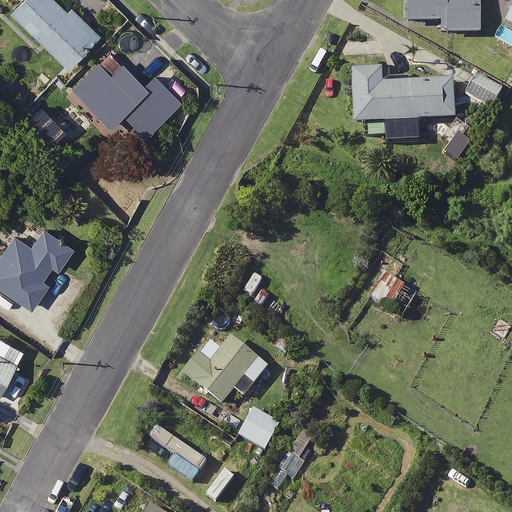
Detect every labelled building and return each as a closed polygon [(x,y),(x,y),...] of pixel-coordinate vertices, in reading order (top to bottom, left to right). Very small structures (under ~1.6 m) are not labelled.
[(65,13),(52,0),(17,0),(5,12),(62,68),(97,34),(70,7),(65,13)] [(402,0),(403,25),(437,25),(437,36),(476,36),(476,0),(402,0)] [(511,2),(501,24),(511,29),(511,2)] [(139,90),(117,67),(83,100),(106,123),(139,90)] [(449,82),(377,86),(376,69),(347,71),(349,114),(350,126),(451,121),(449,82)] [(499,90),(474,76),(462,96),(488,110),(499,90)] [(417,128),(382,130),(382,144),(418,143),(417,128)] [(61,215),(32,205),(27,218),(56,228),(61,215)] [(0,243),(0,290),(29,308),(45,283),(39,279),(47,265),(55,270),(70,247),(38,227),(29,242),(8,229),(0,243)] [(413,297),(382,276),(367,299),(398,320),(413,297)] [(0,385),(19,351),(0,340),(0,385)] [(263,369),(226,341),(218,351),(204,340),(178,375),(219,406),(226,397),(236,405),(263,369)] [(276,425),(249,410),(234,437),(261,452),(276,425)]
